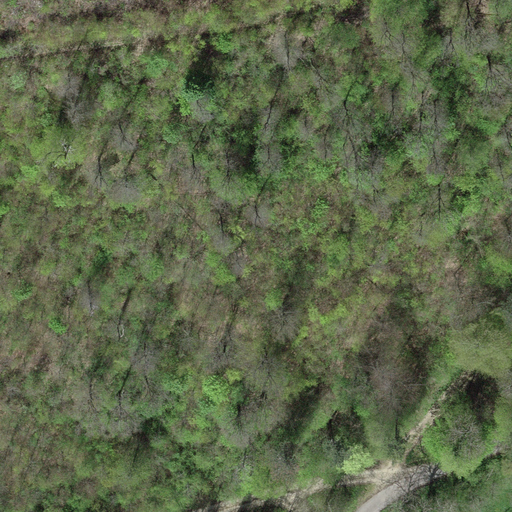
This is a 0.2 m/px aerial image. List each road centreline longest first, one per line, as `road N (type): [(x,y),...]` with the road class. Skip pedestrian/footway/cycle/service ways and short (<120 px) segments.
road 1 (track): [(511,330),(388,474)]
road 2 (track): [(211,511),(388,474)]
road 3 (residential): [(511,438),(388,474),(359,511)]
